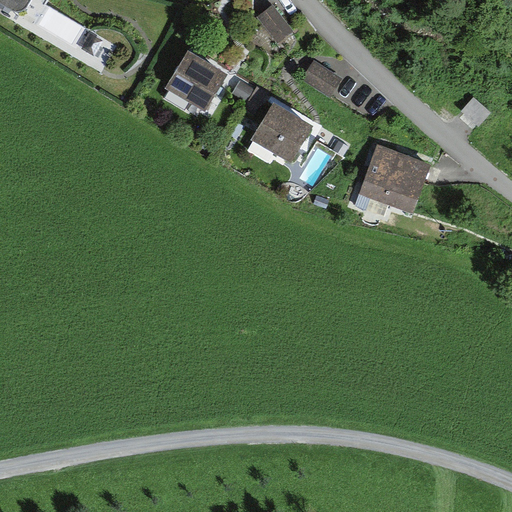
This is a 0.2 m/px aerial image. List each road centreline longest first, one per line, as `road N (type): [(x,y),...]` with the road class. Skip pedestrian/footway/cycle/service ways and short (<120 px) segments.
road 1 (unclassified): [(511,486),(424,456),(303,436),(133,448),(0,473)]
road 2 (residential): [(511,193),(302,0)]
